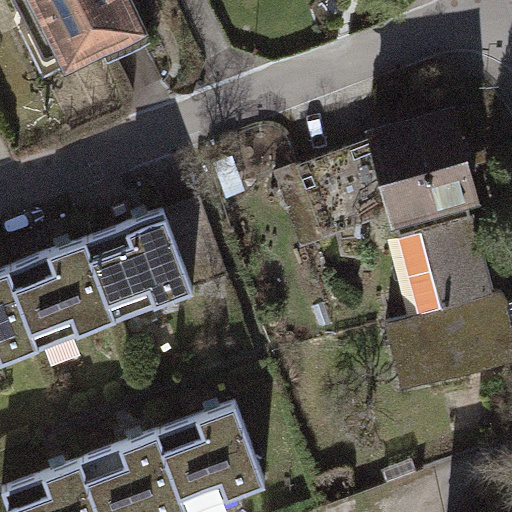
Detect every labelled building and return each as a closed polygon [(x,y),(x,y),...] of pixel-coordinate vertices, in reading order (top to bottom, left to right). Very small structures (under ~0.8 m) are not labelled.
[(130,0),(18,0),(52,81),(148,41),(130,0)] [(465,104),(371,128),(400,239),(494,215),(465,104)] [(163,208),(79,239),(111,317),(193,287),(163,208)] [(407,393),(511,367),(511,289),(491,295),(474,226),(436,235),(455,314),(391,330),(407,393)] [(79,239),(4,266),(33,347),(111,317),(79,239)] [(4,266),(0,267),(0,359),(33,347),(4,266)] [(185,511),(267,482),(237,402),(155,431),(184,511),(185,511)] [(95,511),(184,511),(155,431),(75,459),(95,511)] [(0,492),(7,511),(95,511),(75,459),(0,489),(0,492)] [(511,511),(511,495),(440,511),(511,511)]
